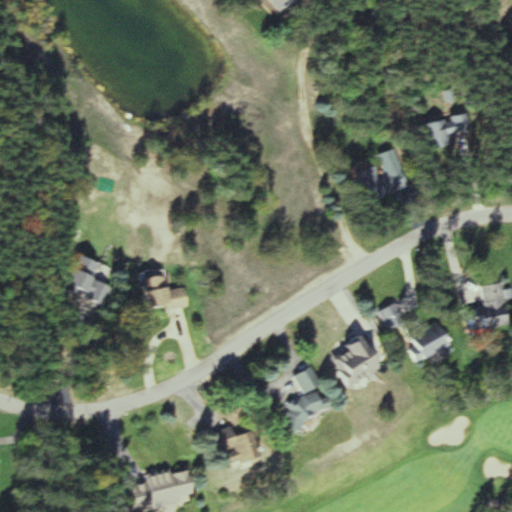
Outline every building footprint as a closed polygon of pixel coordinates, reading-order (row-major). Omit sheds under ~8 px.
[(449,123),(435,123),(435,150),(449,150),(449,123)] [(389,203),(378,169),(358,176),(370,209),(389,203)] [(74,289),(109,305),(117,288),(109,284),(115,270),(96,261),(91,273),(83,269),(74,289)] [(190,288),(173,291),(169,269),(144,274),(152,314),(194,305),(190,288)] [(382,312),(392,333),(410,324),(401,304),(382,312)] [(459,339),(438,316),(411,340),(432,363),(459,339)] [(366,336),(341,354),(358,377),(382,359),(366,336)] [(308,372),(301,407),(294,405),(289,430),(312,433),(316,408),(332,411),(335,395),(321,392),(324,374),(308,372)] [(238,470),(261,463),(252,435),(241,439),(238,428),(219,434),(226,456),(232,453),(238,470)] [(143,511),(184,506),(183,498),(199,496),(195,471),(123,482),(127,511),(143,511)]
